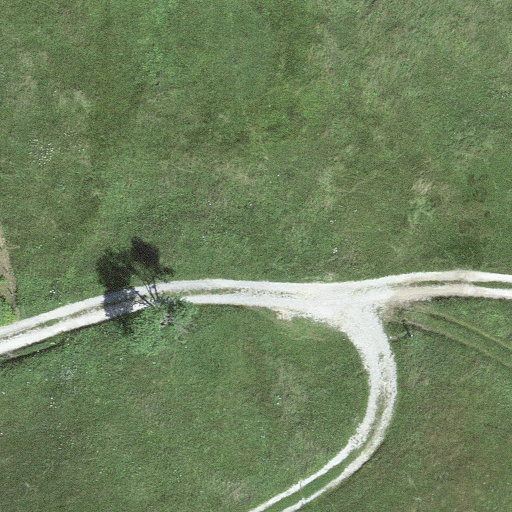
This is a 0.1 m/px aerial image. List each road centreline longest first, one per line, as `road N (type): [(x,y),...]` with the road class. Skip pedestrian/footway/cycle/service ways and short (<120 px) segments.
road 1 (track): [(0,339),(118,302),(195,291),(346,305),(423,285),(511,286)]
road 2 (track): [(270,511),(354,456),(372,427),(383,388),(376,354),(346,305),(406,312),(511,359)]
